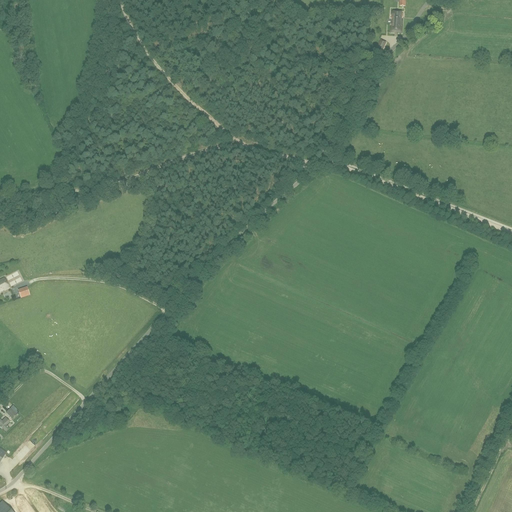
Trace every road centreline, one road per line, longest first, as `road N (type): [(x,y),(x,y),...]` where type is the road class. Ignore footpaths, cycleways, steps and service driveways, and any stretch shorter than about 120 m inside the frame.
road 1 (unclassified): [(0,491),(321,160),(375,68),(434,0)]
road 2 (track): [(239,144),(100,187),(0,196)]
road 3 (track): [(321,160),(511,232)]
road 4 (track): [(239,144),(164,75),(120,0)]
road 5 (track): [(168,312),(100,280),(28,281)]
